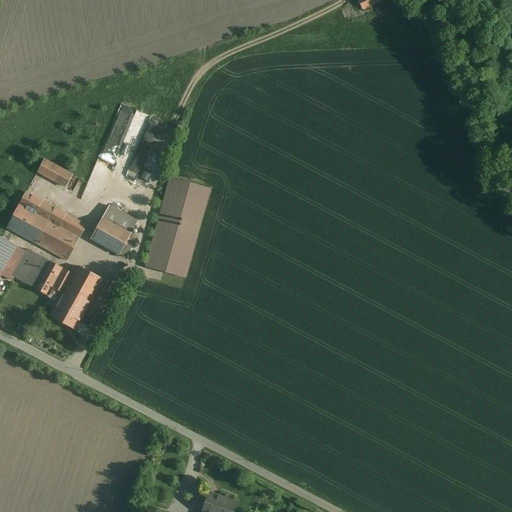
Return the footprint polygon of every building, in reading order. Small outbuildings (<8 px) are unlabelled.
[(359,0),(364,9),(381,0),(359,0)] [(137,182),(159,119),(136,111),(131,123),(113,174),(137,182)] [(78,172),(48,156),(41,170),(71,185),(78,172)] [(171,176),(149,267),(191,277),(213,186),(171,176)] [(92,221),(30,189),(10,225),(72,258),(92,221)] [(143,218),(114,203),(96,238),(125,253),(143,218)] [(13,277),(26,253),(0,237),(0,275),(1,275),(12,281),(14,277),(13,277)] [(74,275),(28,249),(26,253),(13,277),(14,277),(58,302),(51,315),(76,329),(84,314),(94,319),(112,286),(78,267),(74,275)] [(228,511),(232,501),(207,493),(200,511),(228,511)]
